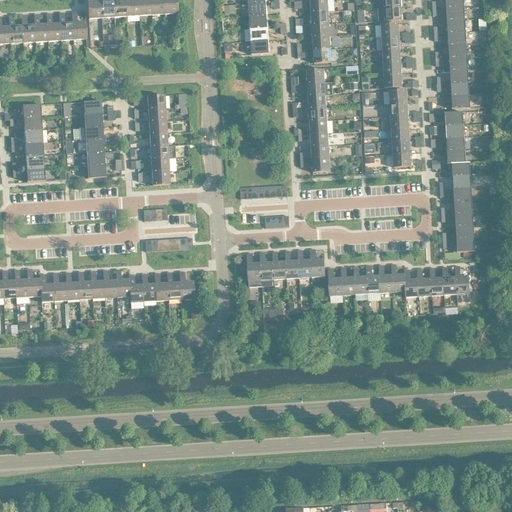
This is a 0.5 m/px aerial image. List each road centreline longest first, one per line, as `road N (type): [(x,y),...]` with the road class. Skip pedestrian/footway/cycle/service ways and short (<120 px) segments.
road 1 (secondary): [(0,462),(511,427)]
road 2 (secondary): [(511,405),(360,406),(0,429)]
road 3 (unclassified): [(0,354),(179,344),(210,335),(224,312),(218,240)]
road 4 (residential): [(296,201),(424,195),(426,230),(298,236)]
road 5 (residential): [(133,202),(8,209),(10,242),(134,233)]
road 6 (unclassified): [(215,196),(203,0)]
